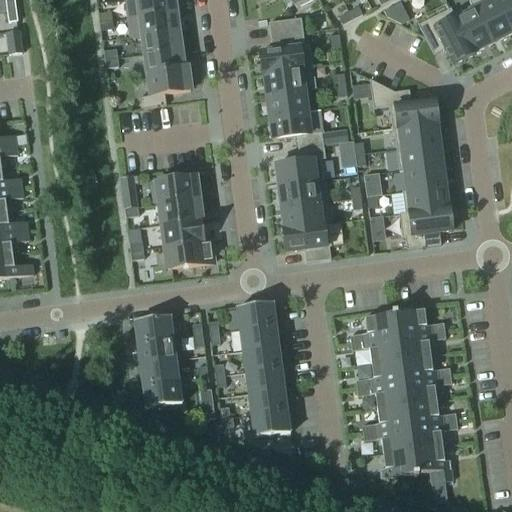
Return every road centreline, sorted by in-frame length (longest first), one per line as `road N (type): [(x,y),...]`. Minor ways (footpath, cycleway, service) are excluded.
road 1 (residential): [(215,0),(254,289)]
road 2 (residential): [(511,75),(472,94),(491,259)]
road 3 (residential): [(309,283),(491,259)]
road 4 (residential): [(309,283),(335,463)]
road 5 (residential): [(78,314),(254,289)]
road 6 (residential): [(511,419),(491,259)]
